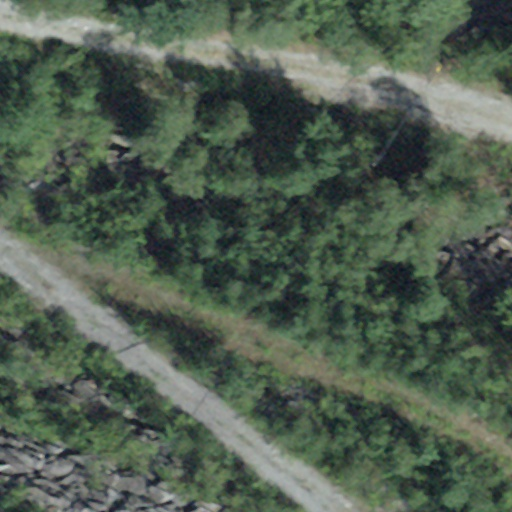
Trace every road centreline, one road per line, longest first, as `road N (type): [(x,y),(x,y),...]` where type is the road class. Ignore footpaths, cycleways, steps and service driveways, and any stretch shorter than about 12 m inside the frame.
road 1 (track): [(0,22),(489,110),(511,123)]
road 2 (track): [(319,511),(0,264)]
